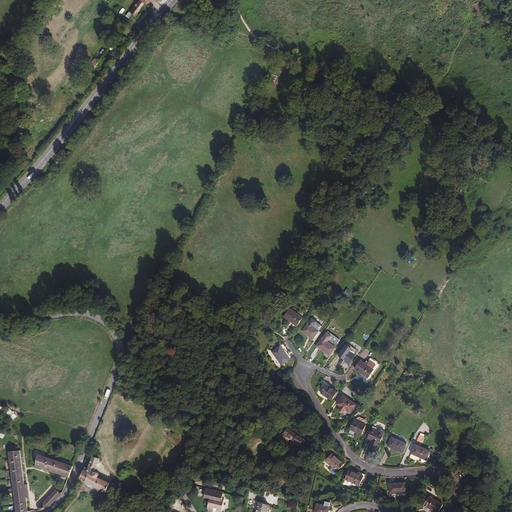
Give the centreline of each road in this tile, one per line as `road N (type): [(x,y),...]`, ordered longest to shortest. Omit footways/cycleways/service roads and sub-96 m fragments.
road 1 (tertiary): [(0,315),(84,314),(103,323),(117,347),(67,491),(47,511)]
road 2 (tertiary): [(0,206),(174,0)]
road 3 (residential): [(305,368),(331,428),(357,459),(380,471),(445,472),(458,487),(451,511)]
road 4 (track): [(409,108),(258,39)]
